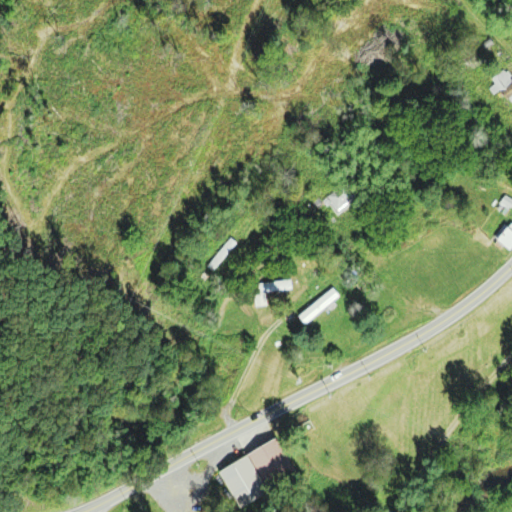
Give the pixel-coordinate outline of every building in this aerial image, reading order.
[(511,97),(508,100),(503,93),(511,85),(511,97)] [(340,215),(325,196),(343,183),(357,202),(340,215)] [(511,252),(493,239),(503,224),(511,229),(511,252)] [(410,267),(405,260),(440,233),(446,240),(410,267)] [(213,271),(207,265),(231,238),(237,244),(213,271)] [(261,293),(292,293),(292,284),(261,284),(261,293)] [(307,323),(300,315),(334,289),(340,298),(307,323)] [(270,495),(248,455),(278,438),(301,478),(270,495)] [(241,511),(219,472),(248,455),(270,495),(241,511)]
